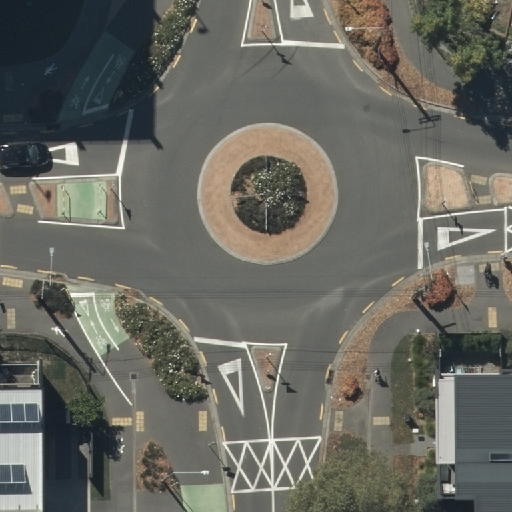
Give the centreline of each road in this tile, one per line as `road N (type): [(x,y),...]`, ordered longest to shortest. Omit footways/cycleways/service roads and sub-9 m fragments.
road 1 (residential): [(341,294),(310,371),(293,511)]
road 2 (residential): [(258,511),(241,402),(202,297)]
road 3 (tertiary): [(0,158),(80,151),(168,128)]
road 4 (tertiary): [(167,264),(0,241)]
road 5 (tertiary): [(198,94),(261,74),(297,77),(340,97)]
road 6 (tertiary): [(341,294),(275,315),(239,313),(202,297)]
road 7 (tertiary): [(371,128),(511,146)]
road 8 (tertiary): [(167,264),(149,193),(168,128)]
road 9 (tertiary): [(511,231),(381,249)]
road 10 (tertiary): [(371,128),(392,200),(381,249)]
